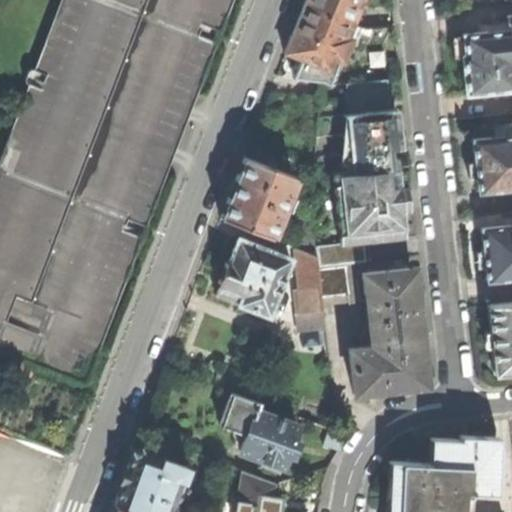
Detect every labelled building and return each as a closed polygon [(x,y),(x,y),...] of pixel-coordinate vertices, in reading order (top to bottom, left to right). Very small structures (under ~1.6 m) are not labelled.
[(86,381),(87,380),(179,138),(232,0),(59,0),(33,69),(31,69),(29,69),(27,71),(24,77),(24,79),(25,81),(26,83),(27,84),(0,154),(0,350),(81,382),(84,382),(86,381)] [(304,0),(303,4),(304,5),(351,24),(360,0),(304,0)] [(302,58),(329,69),(331,66),(333,58),(338,60),(341,61),(344,55),(346,52),(347,48),(348,44),(350,39),(345,37),(351,24),(304,5),(295,28),(292,36),(291,35),(284,52),(302,59),(302,58)] [(511,15),(508,16),(509,30),(463,34),(463,36),(453,37),(454,50),(455,59),(463,58),(466,94),(511,89),(511,15)] [(329,85),(338,60),(333,58),(331,66),(329,69),(302,58),(302,59),(281,76),(320,81),(329,85)] [(338,174),(396,167),(395,156),(390,156),(389,152),(389,149),(400,147),(396,107),(388,108),(387,104),(387,100),(388,100),(386,79),(347,83),(348,99),(344,100),(345,114),(342,115),(344,134),(339,134),(341,154),(336,154),(338,174)] [(511,187),(511,123),(510,124),(511,136),(473,139),(475,163),(468,164),(469,169),(470,179),(477,178),(478,191),(511,187)] [(219,217),(269,237),(281,207),(287,209),(293,195),(286,193),(293,176),(244,156),(231,188),(219,217)] [(315,255),(316,266),(371,261),(368,240),(403,237),(400,202),(396,167),(338,174),(305,177),(312,231),(315,255)] [(289,244),(295,247),(315,255),(312,231),(297,225),(289,244)] [(511,276),(511,225),(481,228),(483,252),(477,252),(478,259),(478,267),(485,266),(486,279),(511,276)] [(267,315),(290,258),(237,238),(228,261),(226,260),(222,270),(217,284),(218,285),(215,294),(238,303),(238,304),(267,315)] [(298,331),(324,328),(320,297),(317,269),(316,266),(315,255),(295,247),(301,289),(297,290),(296,292),(299,313),(295,314),(298,331)] [(317,269),(320,297),(348,294),(345,266),(317,269)] [(384,388),(424,383),(422,362),(418,363),(414,331),(411,301),(413,301),(413,299),(416,299),(413,276),(410,276),(410,275),(408,275),(407,268),(362,273),(368,324),(373,323),(376,346),(348,349),(353,392),(384,389),(384,388)] [(511,370),(511,301),(488,304),(490,331),(484,332),(486,347),(492,346),(494,373),(511,370)] [(292,439),(296,426),(254,411),(258,401),(231,392),(225,408),(219,425),(245,434),(240,450),(282,465),(287,452),(290,453),(295,440),(292,439)] [(327,427),(321,443),(335,448),(338,441),(337,431),(327,427)] [(429,437),(428,462),(468,464),(467,491),(487,492),(490,437),(488,437),(458,435),(458,439),(429,437)] [(126,470),(113,504),(135,511),(181,511),(171,508),(186,467),(134,448),(126,470)] [(461,511),(462,490),(467,491),(468,464),(428,462),(411,461),(388,461),(385,511),(461,511)] [(241,470),(233,511),(270,511),(271,510),(275,483),(241,470)]
